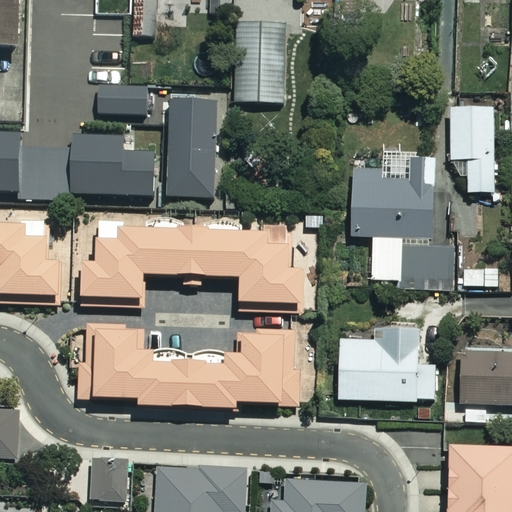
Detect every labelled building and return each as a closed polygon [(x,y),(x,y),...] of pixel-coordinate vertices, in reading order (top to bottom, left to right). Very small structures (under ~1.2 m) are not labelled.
[(0,0),(0,52),(17,53),(17,0),(0,0)] [(230,1),(216,0),(209,0),(208,22),(229,23),(230,1)] [(292,0),(236,0),(236,106),(286,106),(286,32),(293,32),(292,0)] [(152,9),(135,8),(133,40),(151,41),(152,9)] [(82,90),(24,89),(23,125),(45,125),(45,133),(82,134),(82,90)] [(225,94),(93,91),(92,126),(224,129),(225,94)] [(469,200),(500,199),(498,115),(449,116),(450,165),(469,165),(469,200)] [(84,131),(83,136),(43,135),(43,130),(0,128),(0,202),(222,209),(224,136),(84,131)] [(373,241),(439,241),(440,163),(415,162),(415,157),(383,157),(383,174),(352,174),(351,241),(373,241)] [(459,233),(460,297),(508,296),(506,204),(449,205),(450,233),(459,233)] [(182,281),(182,293),(201,293),(201,282),(239,283),(238,308),(297,309),(296,319),(318,319),(320,224),(239,222),(239,236),(97,233),(97,269),(81,268),(81,303),(142,304),(142,280),(182,281)] [(44,229),(0,228),(0,300),(66,302),(67,246),(44,245),(44,229)] [(439,241),(373,241),(373,291),(453,291),(453,241),(439,241)] [(419,332),(371,332),(371,343),(337,343),(337,402),(432,402),(433,343),(419,343),(419,332)] [(145,336),(87,335),(87,360),(77,360),(77,404),(138,404),(138,412),(236,413),(236,408),(298,409),(298,372),(314,373),(315,335),(241,334),(240,362),(160,363),(145,350),(145,336)] [(511,357),(460,356),(459,408),(511,408),(511,357)] [(18,413),(0,412),(0,460),(16,461),(18,413)] [(511,511),(511,451),(447,452),(447,511),(511,511)] [(127,469),(92,466),(90,504),(124,506),(127,469)] [(244,511),(246,474),(158,469),(155,511),(244,511)] [(362,511),(364,486),(286,483),(285,505),(271,505),(270,511),(362,511)]
